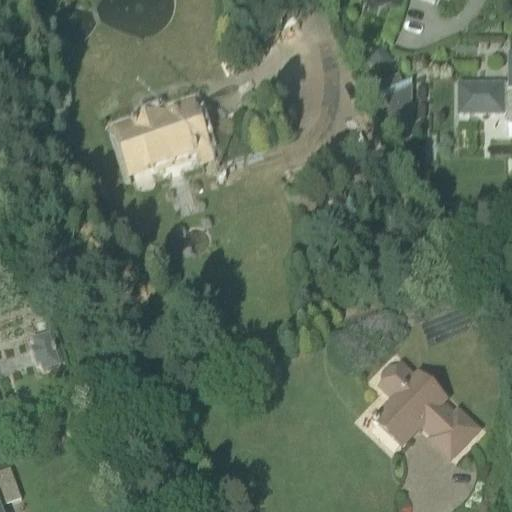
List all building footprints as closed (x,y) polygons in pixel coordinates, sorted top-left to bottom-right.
[(381,50),(366,62),(376,76),(391,64),(381,50)] [(511,128),(511,57),(508,58),(508,88),(458,88),(458,119),(502,119),(502,123),(508,129),(511,128)] [(389,124),(410,115),(410,86),(397,92),(392,82),(373,91),(389,124)] [(153,179),(149,170),(196,155),(199,166),(210,162),(192,109),(115,134),(132,186),(153,179)] [(326,144),(306,140),(300,166),(320,170),(326,144)] [(31,352),(37,367),(40,365),(43,373),(58,368),(59,368),(48,337),(47,337),(48,338),(33,343),(35,350),(31,352)] [(380,419),(372,427),(398,453),(406,444),(410,440),(420,430),(433,441),(430,444),(450,463),(477,434),(457,416),(453,420),(441,408),(445,404),(418,379),(414,383),(399,369),(398,371),(395,370),(390,370),(386,371),(382,374),(380,378),(379,382),(380,387),(381,389),(379,390),(394,404),(380,419)] [(0,511),(0,500),(17,494),(10,472),(0,475),(0,511)]
